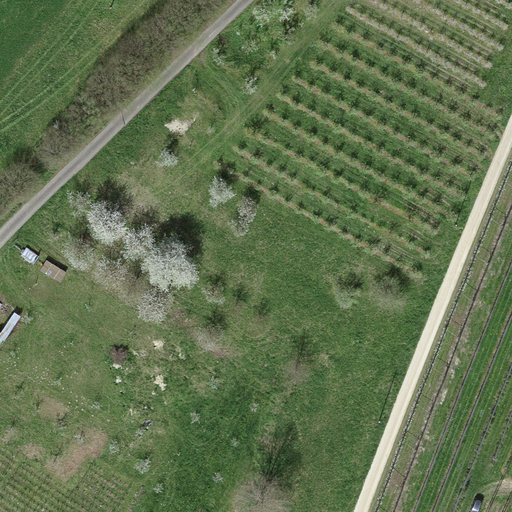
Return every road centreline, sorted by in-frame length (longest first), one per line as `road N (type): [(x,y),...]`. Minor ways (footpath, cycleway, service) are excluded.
road 1 (track): [(511,153),(377,511)]
road 2 (track): [(0,239),(222,0)]
